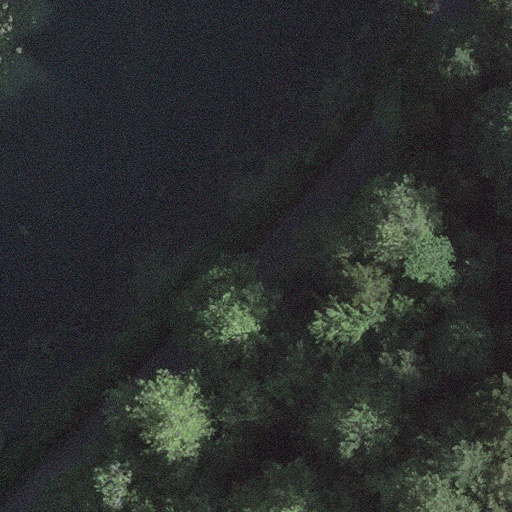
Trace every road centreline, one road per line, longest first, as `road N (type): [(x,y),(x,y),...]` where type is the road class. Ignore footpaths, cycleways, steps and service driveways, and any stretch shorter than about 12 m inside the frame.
road 1 (unclassified): [(47,511),(279,307),(338,244),(431,99),(457,0)]
road 2 (track): [(511,295),(228,511)]
